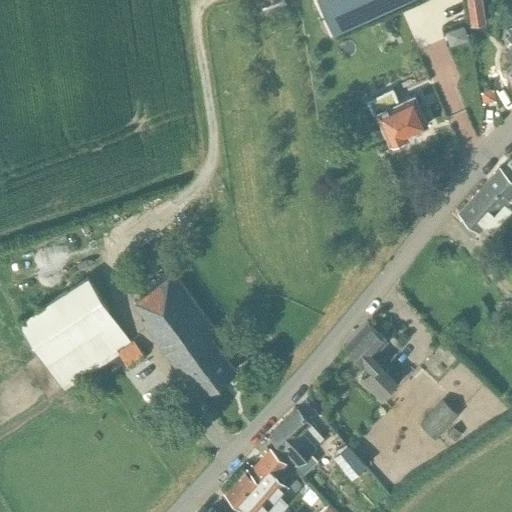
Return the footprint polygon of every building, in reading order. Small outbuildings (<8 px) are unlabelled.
[(318,0),(333,33),(407,0),(318,0)] [(480,8),(469,10),(471,26),(483,24),(480,8)] [(445,29),(450,43),(468,38),(464,23),(445,29)] [(393,86),(366,98),(373,114),(377,113),(390,142),(392,141),(397,144),(405,141),(406,134),(429,124),(414,93),(400,100),(393,86)] [(508,198),(511,201),(511,176),(501,166),(486,182),(506,200),(508,198)] [(459,224),(473,236),(506,200),(486,182),(458,212),(464,217),(459,224)] [(181,362),(204,393),(237,369),(214,337),(219,333),(174,271),(169,275),(135,299),(147,315),(142,318),(176,365),(181,362)] [(19,320),(64,389),(101,366),(98,361),(84,338),(115,318),(88,276),(19,320)] [(360,379),(381,397),(402,375),(384,357),(376,350),(386,339),(368,322),(345,347),(369,369),(360,379)] [(442,398),(419,423),(436,439),(459,414),(442,398)] [(271,433),(298,462),(324,438),(309,423),(311,421),(298,407),(271,433)] [(352,476),(361,487),(374,476),(364,464),(365,464),(348,444),(334,456),(351,477),(352,476)] [(247,468),(225,492),(243,509),(246,506),(252,511),(260,511),(288,482),(277,472),(286,461),(271,447),(250,471),(247,468)] [(358,497),(350,505),(357,511),(373,511),(374,511),(358,497)]
